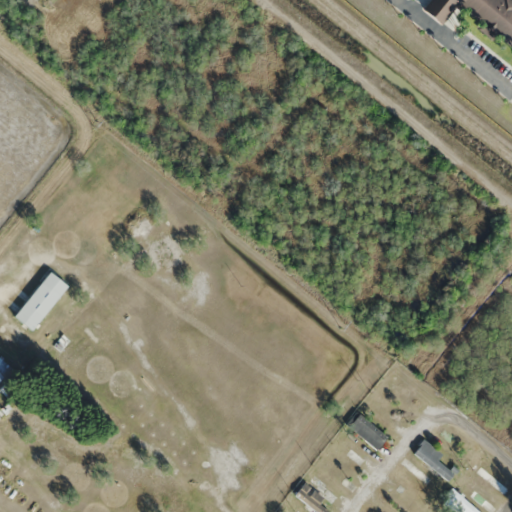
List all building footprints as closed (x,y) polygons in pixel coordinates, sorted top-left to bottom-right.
[(511,49),(511,0),(427,0),(420,10),(439,25),(456,4),(482,24),(477,29),(491,39),(493,35),(511,49)] [(12,317),(30,331),(66,287),(48,272),(12,317)] [(0,388),(15,370),(0,357),(0,388)] [(345,425),(376,450),(386,437),(355,412),(345,425)] [(356,464),(366,455),(350,437),(340,446),(356,464)] [(441,455),(423,440),(412,453),(447,482),(454,474),(437,460),(441,455)] [(511,484),(511,483),(483,458),(473,469),(502,495),(511,484)] [(434,490),(426,484),(429,479),(408,463),(404,467),(407,468),(401,476),(429,497),(434,490)] [(293,501),(307,511),(322,511),(324,510),(300,491),(293,501)] [(455,511),(475,511),(458,494),(448,505),(455,511)]
